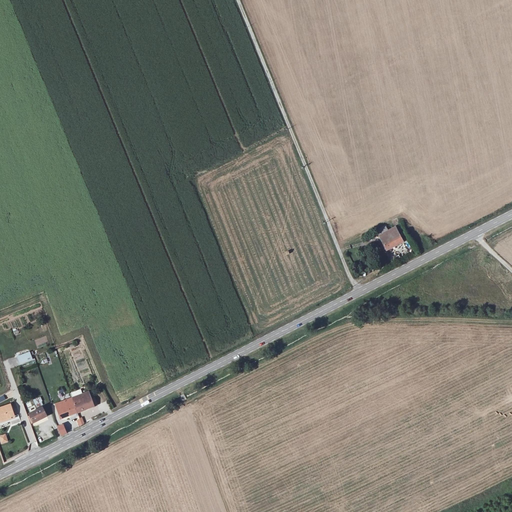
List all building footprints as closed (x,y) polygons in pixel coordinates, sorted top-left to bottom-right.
[(395,228),(388,232),(385,227),(376,232),(386,251),(403,243),(402,242),(406,240),(402,233),(399,235),(395,228)] [(16,356),(20,366),(33,361),(29,351),(16,356)] [(78,396),(80,403),(90,399),(87,392),(78,396)] [(90,399),(80,403),(78,396),(71,398),(73,405),(77,413),(94,407),(91,399),(90,399)] [(37,408),(44,405),(40,397),(33,400),(37,408)] [(60,420),(65,418),(61,410),(73,405),(71,398),(57,405),(59,411),(57,412),(60,420)] [(61,410),(65,418),(77,413),(73,405),(61,410)] [(0,422),(14,418),(10,407),(0,410),(0,422)] [(27,416),(32,426),(47,418),(42,408),(27,416)] [(19,416),(8,421),(11,426),(21,422),(19,416)] [(66,433),(63,425),(58,428),(61,436),(66,433)] [(0,435),(0,440),(1,444),(8,442),(5,434),(0,435)]
